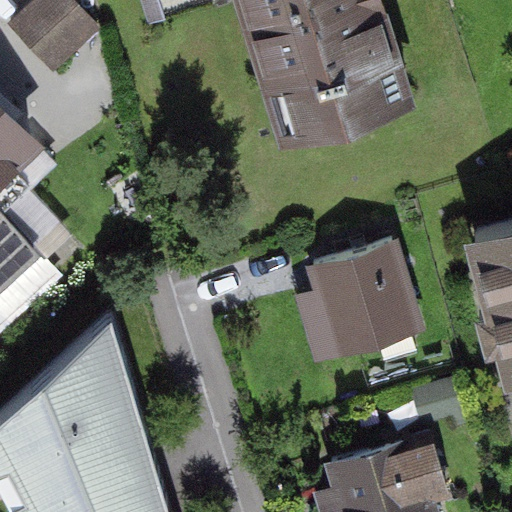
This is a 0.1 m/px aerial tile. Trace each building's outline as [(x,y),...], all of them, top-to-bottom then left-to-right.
[(99,25),(75,0),(36,0),(14,21),(55,66),(99,25)] [(150,0),(157,22),(228,0),(249,0),(288,125),(407,88),(379,0),(150,0)] [(0,102),(0,275),(36,242),(0,203),(0,171),(34,139),(0,102)] [(511,194),(472,206),(511,345),(511,194)] [(409,226),(302,254),(325,343),(431,316),(409,226)] [(181,511),(117,292),(0,400),(0,454),(31,511),(181,511)] [(449,511),(424,421),(320,450),(337,511),(449,511)]
